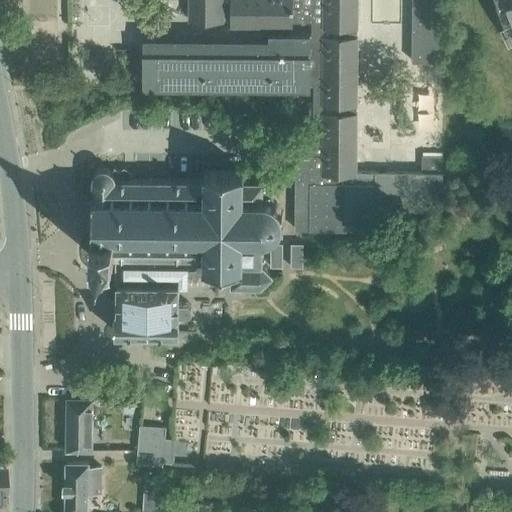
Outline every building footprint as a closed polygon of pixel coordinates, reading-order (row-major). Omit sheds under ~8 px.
[(312,34),(269,34),(269,43),(143,43),(143,83),(312,85),(311,145),(294,145),(294,230),(341,230),(375,230),(375,210),(442,210),(442,171),(443,171),(443,155),(422,155),(422,172),(355,171),(357,0),(187,0),(188,20),(222,20),(222,16),(231,16),(231,26),(290,26),(290,22),(312,22),(312,34)] [(412,0),(412,61),(441,61),(441,0),(412,0)] [(511,0),(496,0),(502,16),(504,15),(511,31),(511,30),(511,0)] [(89,180),(89,183),(92,183),(91,197),(89,197),(89,200),(89,201),(92,201),(91,209),(90,209),(89,225),(92,225),(92,234),(90,234),(90,257),(102,257),(114,257),(114,270),(188,271),(231,272),(231,286),(259,287),(272,277),(271,274),(261,266),(261,242),(264,242),(267,241),(269,240),(272,239),(275,238),(278,236),(280,234),(282,231),(283,226),(283,220),(283,216),(282,213),(280,210),(278,208),(275,205),(271,203),(271,185),(267,185),(267,174),(248,174),(247,174),(247,172),(243,172),(243,169),(240,169),(240,171),(208,171),(208,169),(205,169),(205,170),(203,170),(203,174),(205,174),(205,181),(134,180),(123,180),(113,180),(112,178),(112,175),(111,172),(110,171),(108,169),(106,167),(102,167),(98,168),(95,170),(93,172),(91,176),(91,180),(89,180)] [(188,271),(114,270),(114,282),(118,282),(118,283),(118,301),(115,301),(115,322),(115,332),(178,333),(178,329),(178,312),(179,283),(188,283),(188,271)] [(67,397),(66,450),(93,450),(93,440),(92,440),(93,408),(94,408),(94,398),(67,397)] [(134,405),(124,402),(121,413),(132,414),(134,405)] [(165,427),(140,425),(139,438),(164,441),(165,427)] [(139,438),(138,451),(163,453),(164,441),(139,438)] [(163,453),(138,451),(136,463),(162,466),(163,453)] [(65,461),(64,508),(88,509),(88,490),(101,490),(101,466),(90,466),(90,461),(65,461)]
